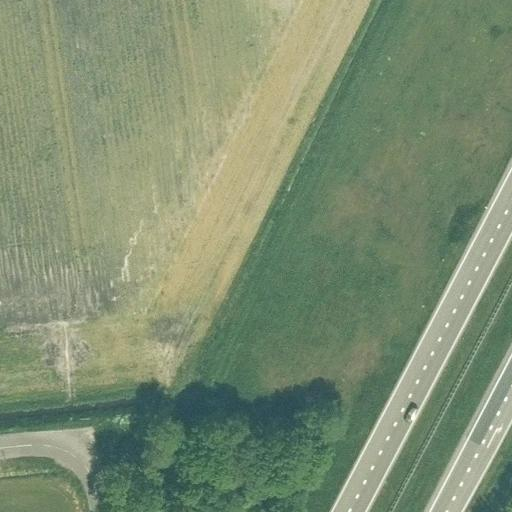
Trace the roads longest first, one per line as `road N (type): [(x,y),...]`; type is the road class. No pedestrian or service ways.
road 1 (trunk): [(511,210),(350,511)]
road 2 (trunk): [(438,511),(511,368)]
road 3 (unclassified): [(0,446),(48,443),(76,455),(90,475),(97,511)]
